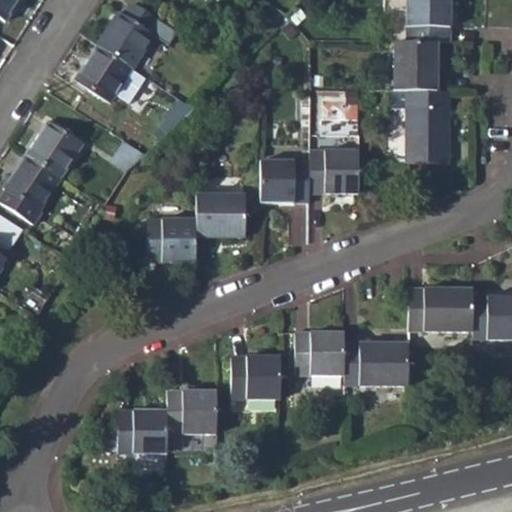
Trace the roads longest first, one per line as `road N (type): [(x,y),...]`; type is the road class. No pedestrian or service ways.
road 1 (residential): [(24,480),(72,384),(120,346),(511,194)]
road 2 (tertiary): [(341,511),(511,469)]
road 3 (residential): [(74,0),(0,114)]
